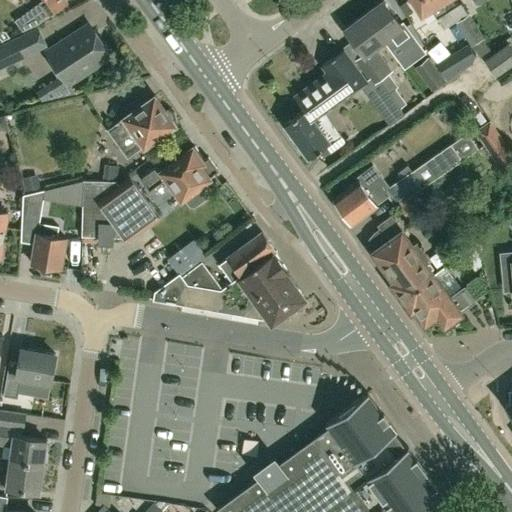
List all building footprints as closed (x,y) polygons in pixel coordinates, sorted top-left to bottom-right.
[(41,0),(27,11),(37,24),(50,15),(68,3),(65,0),(41,0)] [(363,15),(382,40),(391,33),(404,49),(414,42),(401,25),(402,25),(383,0),(363,15)] [(443,29),(455,22),(441,0),(411,0),(421,16),(431,10),(436,18),(443,29)] [(455,5),(451,0),(441,0),(455,22),(456,22),(471,46),(484,38),(469,13),(468,14),(461,3),(455,5)] [(374,46),(382,40),(363,15),(345,29),(363,54),(355,60),(373,83),(391,69),(374,46)] [(68,83),(111,57),(90,23),(47,50),(68,83)] [(38,25),(0,43),(0,68),(48,45),(38,25)] [(467,43),(436,63),(447,80),(471,63),(474,54),(467,43)] [(497,74),(511,63),(511,49),(508,44),(486,60),(497,74)] [(284,123),(293,135),(296,139),(308,157),(326,144),(339,134),(323,112),(324,111),(366,80),(353,62),(344,50),(344,51),(323,65),(329,75),(306,91),(305,89),(295,96),(304,109),(284,123)] [(446,80),(440,73),(428,57),(427,57),(414,67),(432,90),(446,80)] [(174,123),(175,122),(174,120),(177,118),(175,111),(168,107),(166,109),(154,93),(147,99),(143,94),(129,104),(133,110),(123,117),(124,118),(107,130),(127,158),(175,123),(174,123)] [(472,136),(455,144),(461,156),(477,148),(472,136)] [(511,153),(502,138),(488,147),(504,170),(511,164),(511,153)] [(355,177),(357,180),(333,198),(335,200),(333,203),(338,209),(341,209),(352,224),(377,205),(376,203),(389,194),(397,205),(462,159),(451,143),(411,171),(400,178),(390,186),(373,164),(355,177)] [(207,192),(201,183),(215,173),(195,146),(174,161),(170,155),(140,177),(149,189),(166,177),(182,198),(183,196),(190,205),(194,205),(207,196),(207,192)] [(116,180),(83,179),(81,235),(123,236),(126,240),(159,216),(130,176),(118,184),(116,180)] [(54,186),(46,188),(44,199),(51,200),(54,186)] [(46,266),(46,265),(61,267),(66,237),(57,236),(59,226),(40,222),(44,199),(46,188),(24,194),(23,241),(35,243),(31,262),(34,263),(33,264),(34,265),(34,266),(34,267),(35,268),(36,269),(37,270),(38,270),(39,270),(42,270),(43,269),(44,269),(45,268),(46,267),(46,266)] [(400,298),(434,274),(423,260),(427,258),(416,243),(413,246),(390,216),(378,225),(381,228),(374,233),(370,238),(368,245),(371,251),(393,280),(389,283),(400,298)] [(218,263),(232,281),(222,288),(218,309),(251,315),(254,297),(288,273),(289,272),(274,253),(277,252),(262,232),(218,263)] [(218,309),(222,288),(201,260),(181,276),(178,273),(154,290),(154,299),(218,309)] [(511,260),(502,261),(505,289),(511,288),(511,260)] [(254,297),(251,315),(268,317),(271,320),(274,321),(292,307),(297,309),(302,309),(304,305),(304,299),(306,298),(288,273),(254,297)] [(434,274),(400,298),(410,311),(413,309),(424,324),(433,317),(439,318),(444,326),(462,313),(461,311),(474,301),(464,287),(451,297),(434,274)] [(18,361),(9,360),(4,394),(17,396),(20,376),(51,381),(56,354),(20,348),(18,361)] [(396,431),(368,392),(326,422),(333,432),(284,468),(276,458),(257,473),(259,476),(215,508),(219,511),(443,511),(436,503),(444,497),(408,446),(406,447),(395,432),(396,431)] [(435,401),(426,408),(447,435),(457,428),(435,401)] [(0,424),(21,428),(21,427),(22,427),(24,413),(0,409),(0,424)] [(20,435),(21,428),(0,424),(0,443),(12,445),(10,459),(42,464),(46,439),(20,435)] [(0,485),(39,491),(42,464),(10,459),(7,476),(0,475),(0,485)] [(155,502),(145,511),(158,511),(162,508),(155,502)]
